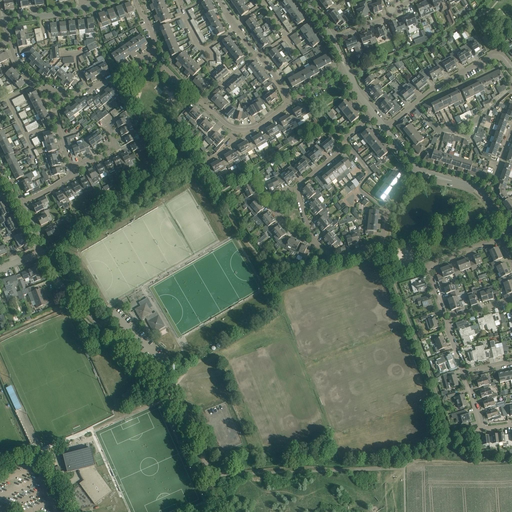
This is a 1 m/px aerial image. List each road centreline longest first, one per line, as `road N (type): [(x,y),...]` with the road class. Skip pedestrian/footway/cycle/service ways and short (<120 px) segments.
road 1 (unclassified): [(218,511),(188,420),(81,309),(41,252)]
road 2 (residential): [(414,166),(385,209),(378,244),(334,254),(308,235)]
road 3 (residential): [(446,321),(427,268),(499,239)]
road 4 (residential): [(414,103),(491,54),(511,71)]
